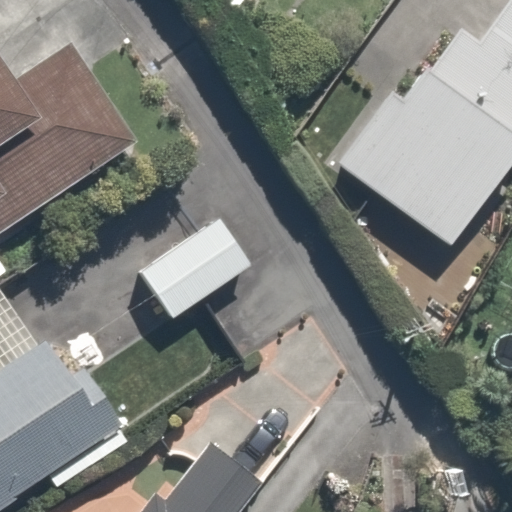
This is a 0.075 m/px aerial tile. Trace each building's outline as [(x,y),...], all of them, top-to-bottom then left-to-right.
[(511,0),(491,0),(467,38),(445,24),(393,104),(366,87),(318,161),(443,242),(511,136),(511,0)] [(14,78),(0,57),(0,231),(138,142),(72,40),(14,78)] [(252,262),(216,209),(128,267),(163,320),(252,262)] [(0,498),(109,425),(44,329),(30,338),(0,294),(0,498)] [(242,511),(264,485),(210,441),(165,500),(155,494),(141,511),(242,511)]
